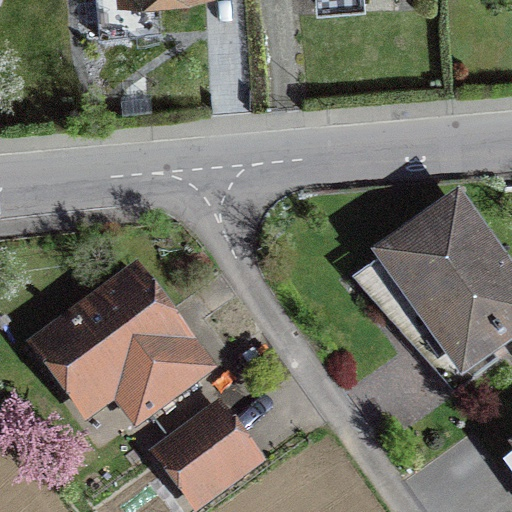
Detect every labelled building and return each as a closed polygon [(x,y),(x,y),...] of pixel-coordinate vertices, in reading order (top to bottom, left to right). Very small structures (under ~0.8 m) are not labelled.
[(95,0),(99,38),(163,33),(159,0),(95,0)] [(511,334),(511,286),(456,208),(385,258),(412,296),(395,308),(447,381),(511,334)] [(138,276),(37,350),(66,389),(82,377),(100,401),(124,384),(147,414),(207,370),(138,276)] [(82,377),(66,389),(84,413),(100,401),(82,377)] [(256,461),(219,410),(158,455),(196,506),(256,461)]
